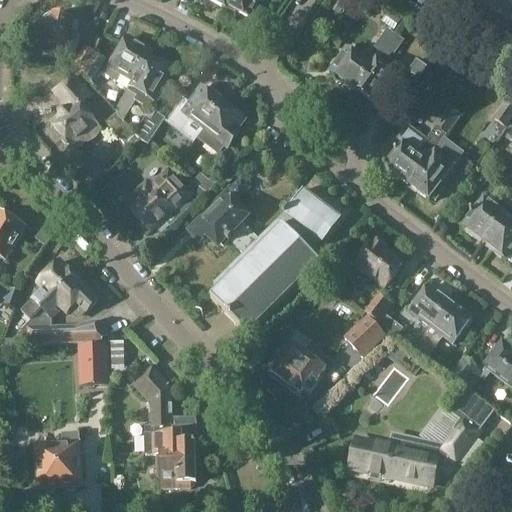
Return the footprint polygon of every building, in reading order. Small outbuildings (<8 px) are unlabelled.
[(204,0),(225,11),(227,9),(226,8),(230,0),(204,0)] [(230,0),(226,8),(227,9),(249,21),(261,0),(230,0)] [(350,0),(341,0),(333,12),(339,16),(350,0)] [(434,0),(441,3),(439,6),(456,14),(462,0),(434,0)] [(462,0),(456,14),(472,23),(473,19),(484,25),(496,3),(491,0),(462,0)] [(511,42),(511,10),(496,3),(484,25),(495,30),(494,34),(511,43),(511,42)] [(37,46),(71,53),(77,49),(80,39),(77,35),(79,23),(51,17),(41,25),(37,46)] [(374,50),(382,55),(395,37),(387,31),(374,50)] [(403,43),(395,37),(382,55),(390,61),(403,43)] [(115,84),(119,76),(133,85),(147,61),(151,55),(128,41),(114,63),(109,60),(105,66),(93,58),(82,76),(93,88),(100,75),(115,84)] [(92,53),(82,48),(77,59),(86,64),(92,53)] [(329,74),(334,77),(335,83),(336,84),(337,85),(339,86),(340,86),(342,85),(343,85),(343,84),(353,91),(369,67),(346,51),(329,74)] [(115,112),(117,114),(124,123),(135,103),(150,112),(154,105),(157,106),(166,91),(162,89),(171,76),(147,61),(133,85),(127,93),(122,100),(115,112)] [(427,70),(416,62),(403,82),(413,89),(427,70)] [(371,69),(369,67),(353,91),(376,107),(397,78),(376,63),(371,69)] [(181,79),(189,83),(196,72),(189,67),(181,79)] [(52,126),(61,137),(60,141),(65,146),(69,146),(73,151),(85,140),(87,141),(89,140),(93,138),(95,135),(96,133),(96,131),(99,128),(81,108),(93,97),(76,77),(55,94),(70,111),(52,126)] [(181,116),(203,133),(204,133),(223,108),(223,100),(215,94),(208,96),(200,91),(181,116)] [(505,130),(511,120),(511,98),(510,96),(492,121),(505,130)] [(197,141),(203,146),(217,157),(224,148),(227,151),(238,136),(235,134),(243,123),(223,108),(204,133),(203,133),(197,141)] [(460,116),(450,109),(436,128),(447,136),(460,116)] [(134,135),(124,123),(117,114),(105,123),(124,146),(126,144),(132,149),(140,142),(134,135)] [(140,142),(148,147),(165,121),(156,114),(150,122),(145,118),(134,135),(140,142)] [(148,148),(160,156),(175,135),(162,127),(148,148)] [(402,145),(388,164),(389,173),(408,187),(441,144),(431,137),(426,143),(407,128),(397,141),(402,145)] [(428,203),(431,200),(435,203),(445,191),(440,187),(449,175),(438,166),(450,151),(441,144),(408,187),(428,203)] [(505,162),(489,152),(480,166),(496,177),(505,162)] [(228,187),(243,172),(236,165),(220,180),(228,187)] [(139,203),(130,212),(151,234),(163,222),(170,230),(195,205),(191,201),(194,199),(168,171),(151,188),(147,183),(133,197),(139,203)] [(200,175),(193,184),(208,196),(221,181),(214,176),(209,182),(200,175)] [(219,293),(211,301),(247,338),(319,267),(313,260),(341,225),(304,195),(289,214),(287,212),(283,216),(285,218),(260,243),(243,225),(249,219),(235,205),(253,187),(244,178),(230,191),(236,197),(231,202),(225,196),(189,231),(202,245),(210,236),(221,247),(226,242),(230,245),(232,243),(246,256),(214,287),(219,293)] [(199,202),(206,195),(193,185),(187,190),(199,202)] [(502,204),(510,210),(511,208),(511,195),(510,193),(502,204)] [(462,228),(465,230),(464,234),(480,245),(482,243),(484,244),(504,217),(482,201),(462,228)] [(0,259),(5,263),(26,231),(0,214),(0,259)] [(484,244),(487,246),(485,249),(500,261),(504,259),(506,261),(511,253),(511,223),(504,217),(484,244)] [(44,228),(34,240),(45,249),(59,231),(51,224),(46,229),(44,228)] [(355,269),(385,292),(402,269),(386,257),(389,253),(375,242),(355,269)] [(22,314),(31,322),(32,323),(75,279),(60,264),(37,287),(43,292),(22,314)] [(50,323),(51,321),(53,319),(61,311),(67,316),(71,312),(78,319),(82,314),(85,316),(99,302),(88,291),(90,289),(83,282),(81,284),(75,279),(32,323),(50,323)] [(0,298),(5,302),(9,291),(0,284),(0,298)] [(410,315),(430,330),(432,331),(451,305),(450,304),(449,299),(443,294),(438,295),(430,289),(410,315)] [(3,306),(16,311),(22,295),(9,291),(5,302),(3,306)] [(394,305),(380,295),(365,315),(378,325),(394,305)] [(400,297),(394,305),(378,325),(377,327),(391,341),(394,337),(397,339),(403,331),(395,325),(403,315),(401,314),(409,304),(400,297)] [(427,361),(443,340),(453,348),(465,332),(468,332),(472,326),(472,323),(473,322),(451,305),(432,331),(430,330),(414,352),(427,361)] [(379,350),(389,344),(386,340),(386,339),(367,318),(343,340),(363,361),(377,348),(379,350)] [(17,349),(51,347),(50,329),(51,329),(51,321),(50,323),(32,323),(31,322),(23,331),(19,341),(17,349)] [(50,329),(51,347),(93,346),(101,346),(101,340),(96,324),(82,329),(52,329),(51,329),(50,329)] [(1,350),(17,349),(19,341),(4,341),(1,350)] [(269,373),(270,374),(270,379),(279,385),(283,383),(285,385),(285,389),(293,395),(297,394),(300,396),(303,390),(309,395),(320,381),(319,380),(326,370),(290,344),(269,373)] [(386,357),(394,364),(404,351),(396,344),(386,357)] [(490,374),(511,390),(511,351),(502,344),(485,367),(483,366),(479,371),(464,361),(452,379),(469,392),(479,379),(484,382),(490,374)] [(108,347),(78,348),(79,390),(109,388),(108,347)] [(141,369),(136,364),(128,371),(132,376),(141,369)] [(152,368),(133,385),(151,405),(152,430),(143,430),(143,457),(155,457),(160,457),(161,491),(190,490),(194,486),(194,484),(196,484),(195,445),(199,445),(195,428),(192,429),(190,420),(171,420),(171,391),(167,387),(168,386),(152,368)] [(431,487),(432,487),(436,487),(439,471),(441,471),(448,461),(455,466),(480,434),(479,432),(494,413),(466,392),(449,414),(459,422),(452,432),(453,432),(443,447),(392,436),(388,450),(356,444),(351,471),(431,487)] [(44,491),(47,495),(53,495),(55,491),(66,490),(68,493),(74,493),(76,489),(82,489),(78,436),(63,437),(64,446),(36,448),(39,492),(44,491)] [(17,475),(16,459),(5,461),(7,476),(17,475)]
